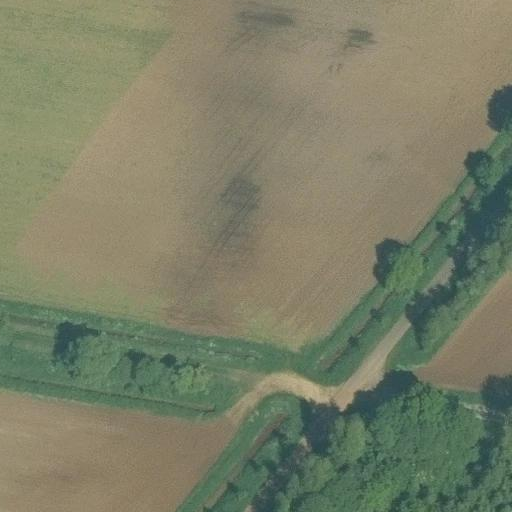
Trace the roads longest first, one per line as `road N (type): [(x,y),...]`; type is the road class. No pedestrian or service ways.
road 1 (track): [(511,419),(0,334)]
road 2 (unclassified): [(254,511),(511,190)]
